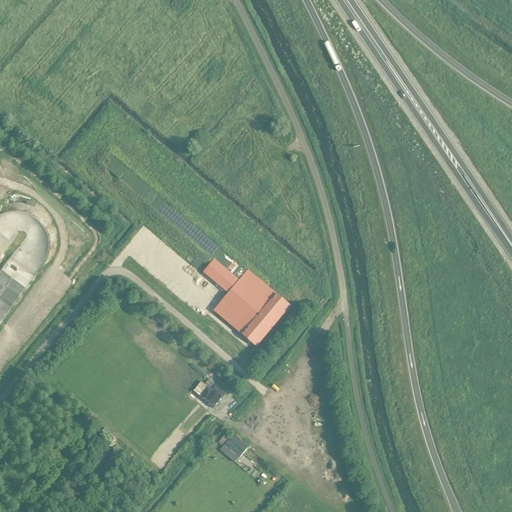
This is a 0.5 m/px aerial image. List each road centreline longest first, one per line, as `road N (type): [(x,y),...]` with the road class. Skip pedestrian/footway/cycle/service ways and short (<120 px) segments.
road 1 (trunk): [(304,0),(372,158),(423,422),(456,511)]
road 2 (unclassified): [(345,317),(335,244),(307,153),(234,0)]
road 3 (trunk): [(511,105),(381,0)]
road 4 (trunk): [(435,133),(345,0)]
road 5 (trunk): [(435,133),(511,254)]
road 6 (trunk): [(511,237),(435,133)]
